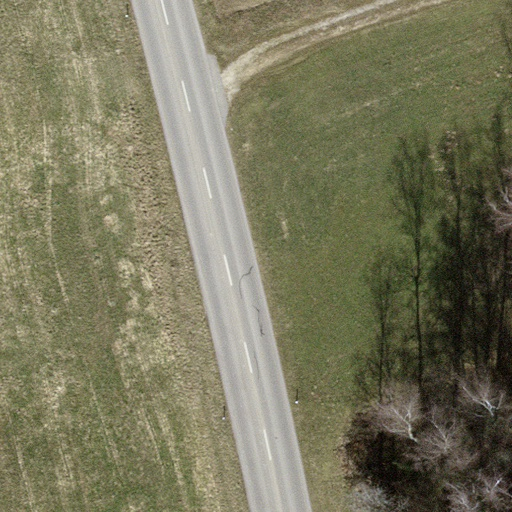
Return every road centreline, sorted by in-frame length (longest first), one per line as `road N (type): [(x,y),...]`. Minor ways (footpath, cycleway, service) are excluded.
road 1 (tertiary): [(294,511),(165,0)]
road 2 (track): [(194,103),(305,37),(421,0)]
